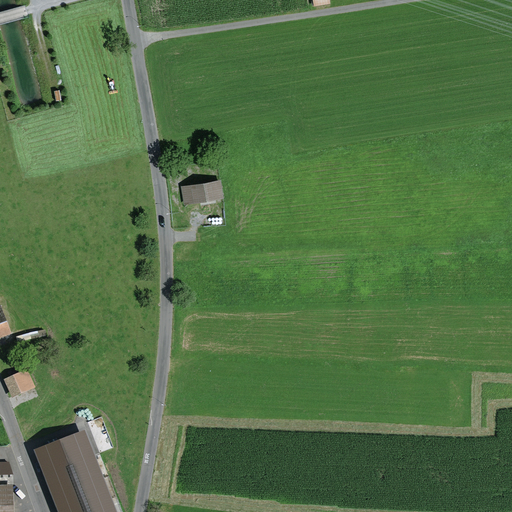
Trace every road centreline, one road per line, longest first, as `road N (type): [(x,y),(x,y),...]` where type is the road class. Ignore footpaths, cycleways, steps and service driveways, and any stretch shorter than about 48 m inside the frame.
road 1 (residential): [(125,0),(164,254),(163,328),(137,511)]
road 2 (track): [(412,0),(132,41)]
